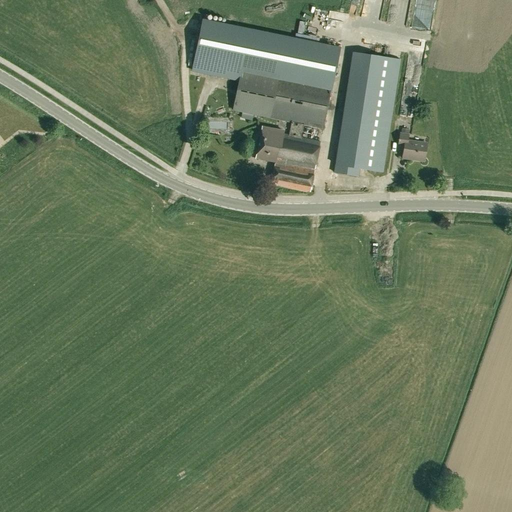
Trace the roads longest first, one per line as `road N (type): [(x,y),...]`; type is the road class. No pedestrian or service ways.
road 1 (secondary): [(511,210),(300,211),(211,199),(152,173),(0,77)]
road 2 (track): [(189,141),(183,42),(160,0)]
